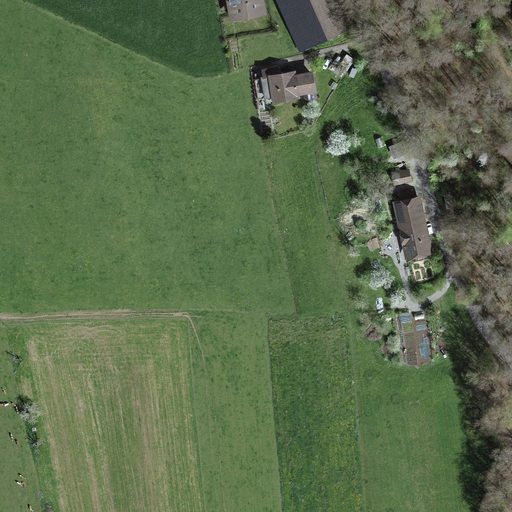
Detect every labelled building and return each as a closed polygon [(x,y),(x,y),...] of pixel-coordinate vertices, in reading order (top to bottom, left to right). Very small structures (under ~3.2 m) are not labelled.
[(262,0),(223,0),(226,21),(264,15),(262,0)] [(339,0),(274,0),(298,56),(353,32),(339,0)] [(292,73),(265,77),(269,102),(315,94),(311,73),(293,76),(292,73)] [(391,177),(393,186),(411,181),(408,172),(391,177)] [(416,197),(391,203),(406,261),(431,255),(416,197)]
